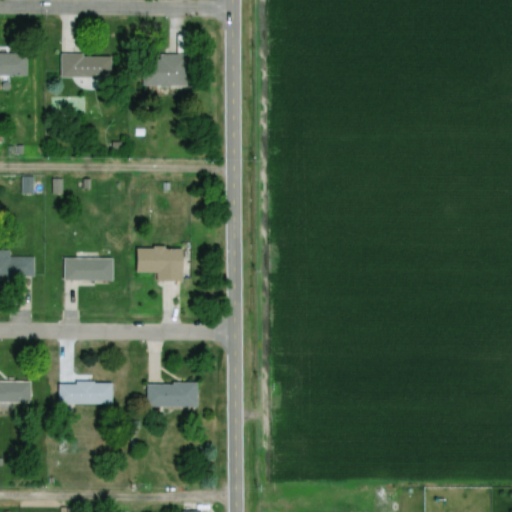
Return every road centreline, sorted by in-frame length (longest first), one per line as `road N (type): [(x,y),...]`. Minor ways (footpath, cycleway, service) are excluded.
road 1 (secondary): [(235,511),(231,0)]
road 2 (residential): [(235,336),(0,333)]
road 3 (residential): [(232,10),(0,7)]
